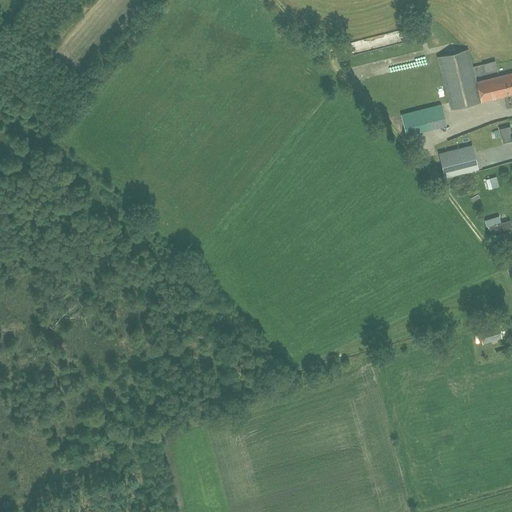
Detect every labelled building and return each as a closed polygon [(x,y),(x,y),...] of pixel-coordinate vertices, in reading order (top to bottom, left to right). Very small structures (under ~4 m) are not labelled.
[(511,72),(475,82),(467,49),(438,56),(451,109),(511,93),(511,72)] [(421,125),(445,122),(443,112),(426,115),(425,109),(405,113),(406,123),(421,120),(421,125)] [(511,132),(511,133),(510,126),(499,129),(503,142),(511,140),(511,132)] [(464,171),(459,149),(439,154),(444,176),(445,177),(445,178),(465,173),(464,171)] [(491,233),(511,227),(510,220),(501,223),(489,227),(491,233)] [(506,232),(497,235),(498,237),(501,244),(510,241),(509,234),(506,235),(506,232)] [(482,343),(501,337),(498,327),(479,333),(482,343)]
